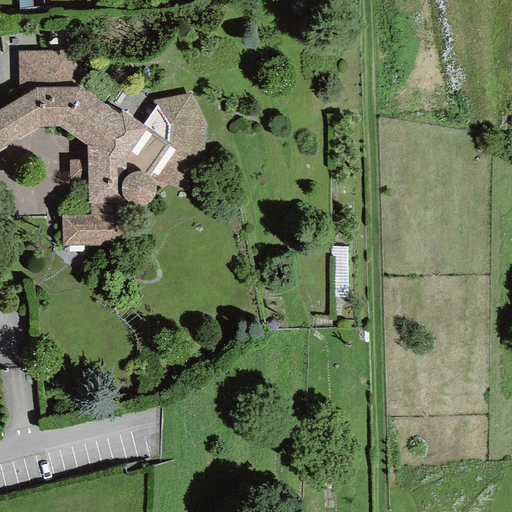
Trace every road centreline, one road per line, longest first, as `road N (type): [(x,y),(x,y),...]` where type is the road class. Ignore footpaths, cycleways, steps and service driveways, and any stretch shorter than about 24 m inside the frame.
road 1 (unknown): [(25,443),(2,209)]
road 2 (residential): [(0,449),(119,423)]
